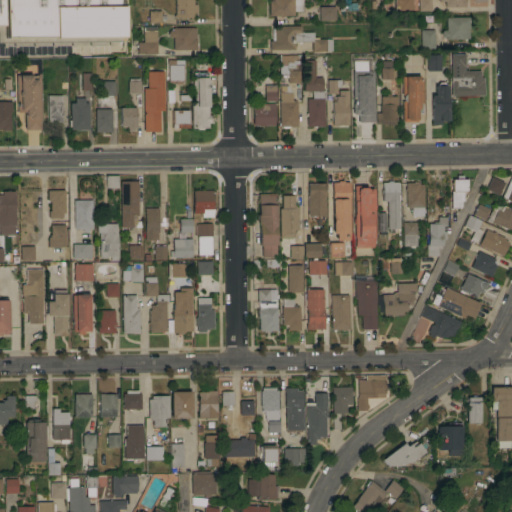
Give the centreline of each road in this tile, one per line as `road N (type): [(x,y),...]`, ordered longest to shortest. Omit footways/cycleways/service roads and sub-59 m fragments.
road 1 (tertiary): [(511,152),(0,163)]
road 2 (residential): [(511,358),(0,366)]
road 3 (residential): [(230,0),(234,362)]
road 4 (tertiary): [(312,511),(337,465),(392,413),(482,359),(511,296)]
road 5 (residential): [(503,0),(505,153)]
